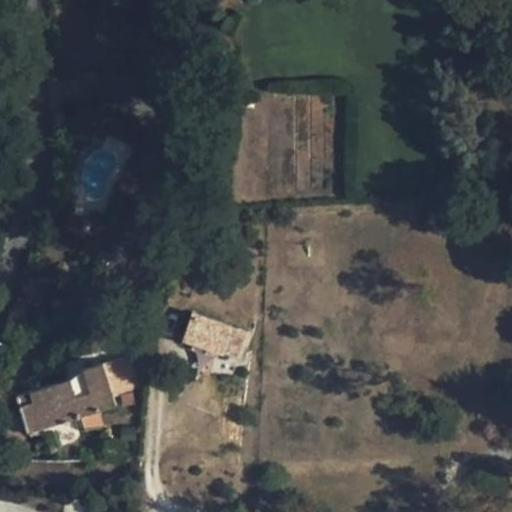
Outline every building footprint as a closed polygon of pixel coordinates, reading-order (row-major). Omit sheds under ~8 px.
[(259,196),(259,145),(229,146),(228,195),(259,196)] [(102,226),(93,222),(87,234),(96,238),(102,226)] [(231,326),(192,312),(183,338),(225,352),(236,356),(245,331),(231,326)] [(135,371),(130,354),(103,362),(114,396),(140,388),(135,371)] [(103,362),(84,368),(70,378),(18,395),(28,431),(30,435),(55,433),(52,424),(80,415),(84,430),(103,428),(98,409),(116,404),(114,396),(103,362)]
